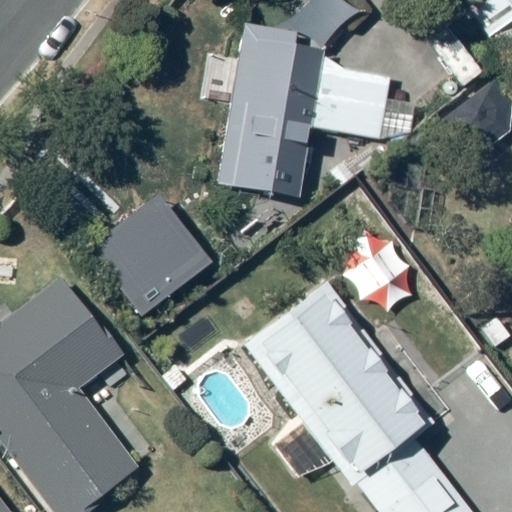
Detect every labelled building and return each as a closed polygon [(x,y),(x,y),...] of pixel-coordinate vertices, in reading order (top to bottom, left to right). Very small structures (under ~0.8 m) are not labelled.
[(511,43),(511,0),(460,0),(499,53),(511,43)] [(443,25),(425,39),(453,76),(441,85),(456,106),(487,83),(443,25)] [(333,45),(242,30),(216,183),(296,197),(308,127),(409,144),(416,103),(386,98),(390,76),(330,66),(333,45)] [(456,106),(447,113),(478,153),(511,126),(511,115),(487,83),(456,106)] [(325,281),(245,339),(377,511),(469,511),(405,433),(425,418),(325,281)] [(131,399),(45,287),(0,321),(0,444),(51,511),(76,511),(135,467),(101,422),(131,399)]
